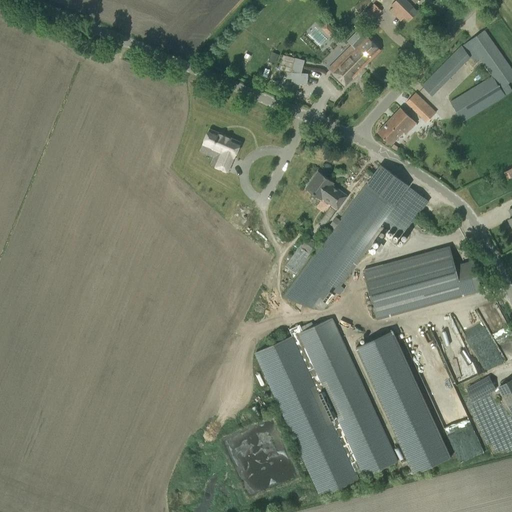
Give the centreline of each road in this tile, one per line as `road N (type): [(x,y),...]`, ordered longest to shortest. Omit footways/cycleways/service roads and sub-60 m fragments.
road 1 (unclassified): [(357,137),(26,0)]
road 2 (unclassified): [(511,297),(460,204),(357,137)]
road 3 (unclassified): [(357,137),(475,0)]
